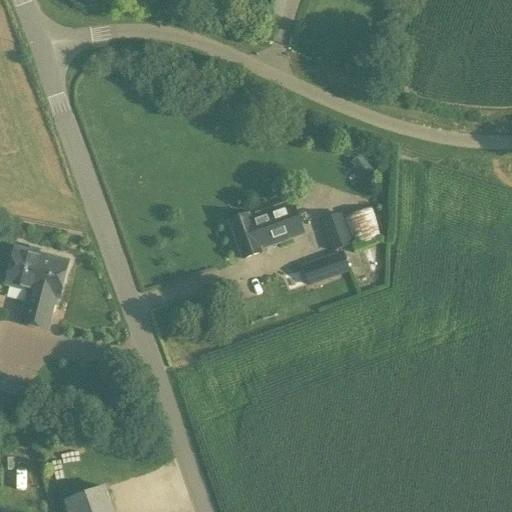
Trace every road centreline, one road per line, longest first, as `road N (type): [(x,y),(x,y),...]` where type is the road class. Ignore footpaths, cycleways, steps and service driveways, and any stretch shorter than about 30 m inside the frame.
road 1 (unclassified): [(511,142),(420,130),(173,36),(93,36),(39,49)]
road 2 (unclassified): [(203,511),(39,49)]
